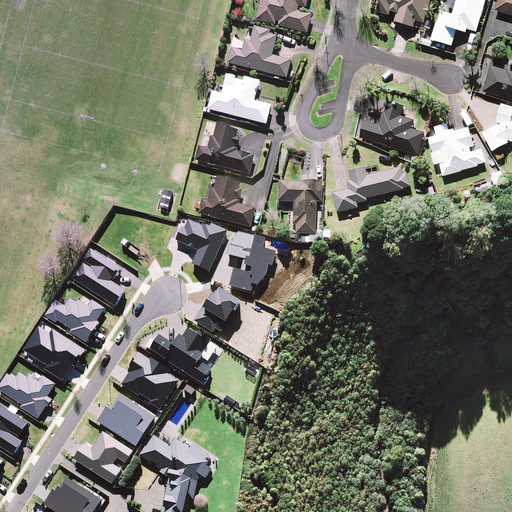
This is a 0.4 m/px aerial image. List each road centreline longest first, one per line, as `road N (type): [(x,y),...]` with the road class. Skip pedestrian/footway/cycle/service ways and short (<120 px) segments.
road 1 (residential): [(12,511),(134,322),(168,294)]
road 2 (residential): [(340,41),(348,72),(339,125),(323,134),(305,123),(331,53)]
